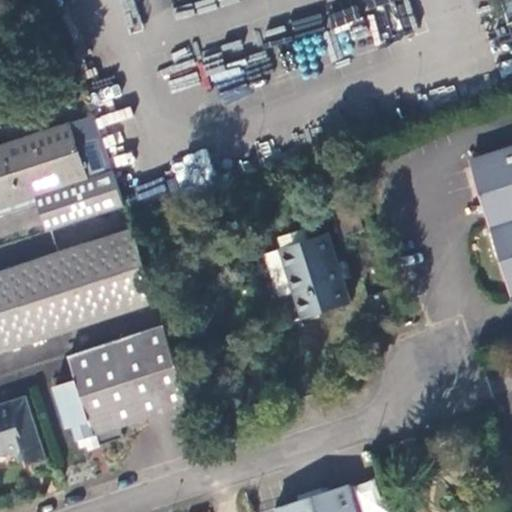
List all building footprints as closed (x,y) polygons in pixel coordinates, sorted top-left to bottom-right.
[(361,0),(363,5),(323,15),(334,56),(419,34),(409,0),(361,0)] [(511,0),(499,0),(508,27),(511,26),(511,0)] [(0,207),(40,194),(52,230),(126,205),(96,115),(67,125),(19,141),(0,147),(0,207)] [(19,141),(67,125),(64,115),(16,132),(19,141)] [(511,147),(468,162),(474,181),(487,223),(510,296),(511,301),(511,300),(511,147)] [(207,151),(172,159),(179,189),(214,181),(207,151)] [(322,184),(335,180),(329,161),(316,165),(322,184)] [(364,230),(348,185),(327,193),(342,237),(364,230)] [(0,352),(158,300),(135,230),(0,273),(0,352)] [(290,322),(353,301),(330,234),(267,255),(290,322)] [(121,426),(192,403),(166,324),(71,355),(78,380),(55,387),(67,428),(75,425),(82,448),(88,447),(88,450),(124,438),(121,426)] [(47,460),(26,396),(0,404),(0,454),(5,453),(19,464),(28,461),(30,465),(47,460)] [(358,511),(350,485),(278,509),(278,511),(358,511)]
